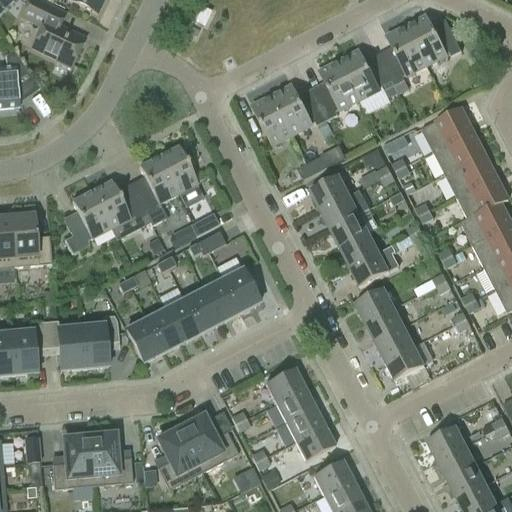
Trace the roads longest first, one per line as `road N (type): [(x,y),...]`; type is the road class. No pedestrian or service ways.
road 1 (residential): [(0,406),(158,394),(201,377),(309,310)]
road 2 (residential): [(309,310),(208,87)]
road 3 (residential): [(391,0),(208,87)]
road 4 (residential): [(0,170),(70,141),(129,57)]
road 5 (unclassified): [(371,429),(511,352)]
road 6 (residential): [(371,429),(309,310)]
